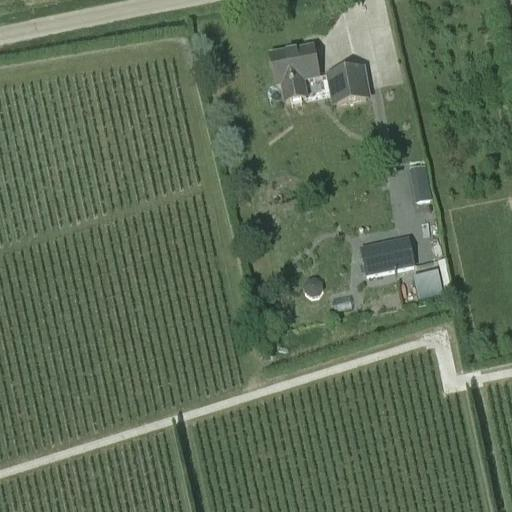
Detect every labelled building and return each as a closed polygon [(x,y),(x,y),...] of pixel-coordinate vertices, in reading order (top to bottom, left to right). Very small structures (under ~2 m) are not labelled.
[(304,87),(318,85),(312,53),(269,61),(275,93),(279,92),(283,109),(307,105),(304,87)] [(338,111),(366,105),(360,75),(332,80),(338,111)] [(414,207),(426,205),(422,190),(428,189),(423,169),(399,175),(404,194),(410,193),(414,207)] [(365,281),(413,272),(408,243),(359,252),(365,281)] [(437,273),(411,280),(418,304),(443,297),(437,273)]
